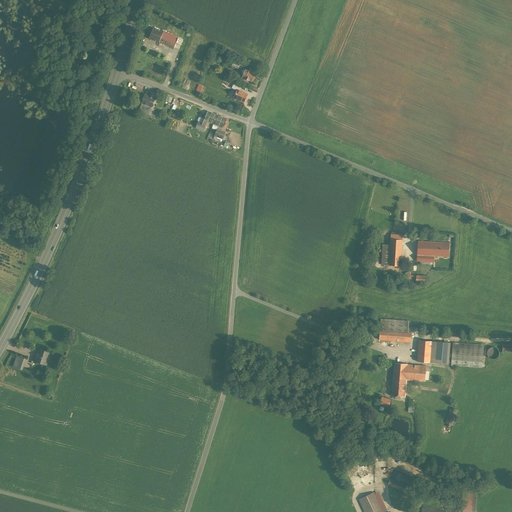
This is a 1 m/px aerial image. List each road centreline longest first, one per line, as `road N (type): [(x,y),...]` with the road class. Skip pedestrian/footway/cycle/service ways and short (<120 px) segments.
road 1 (unclassified): [(250,122),(226,383),(187,511)]
road 2 (secondary): [(118,68),(58,229),(0,345)]
road 3 (unclassified): [(511,228),(250,122)]
road 4 (unclassified): [(250,122),(118,68)]
road 5 (unclassified): [(250,122),(296,0)]
